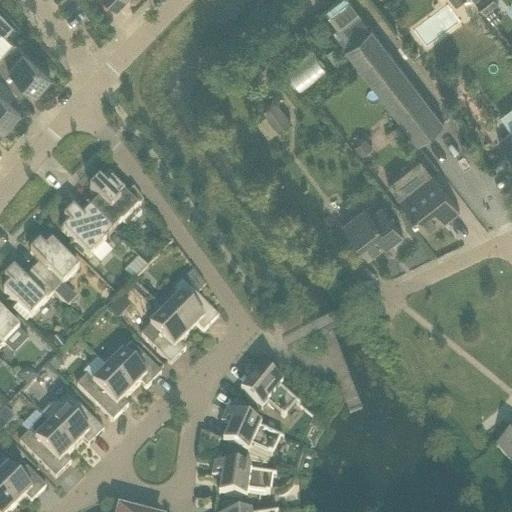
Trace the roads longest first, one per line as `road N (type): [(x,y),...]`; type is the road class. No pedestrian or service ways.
road 1 (residential): [(65,511),(239,337),(241,321),(80,102)]
road 2 (residential): [(378,299),(511,240)]
road 3 (residential): [(0,195),(80,102)]
road 4 (residential): [(95,84),(182,0)]
